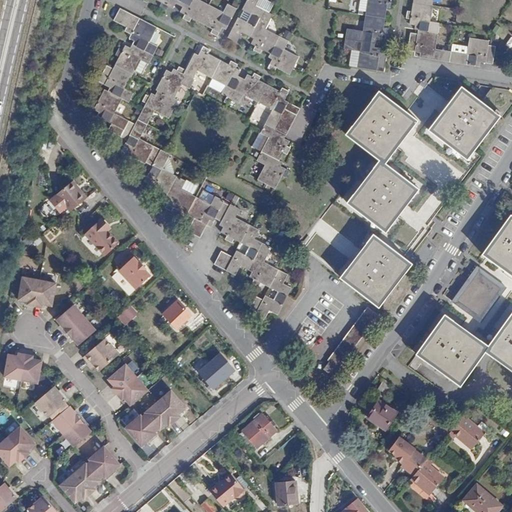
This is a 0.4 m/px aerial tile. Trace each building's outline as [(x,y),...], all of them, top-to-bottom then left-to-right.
[(247,301),(240,313),(246,317),(245,319),(254,324),(259,315),(266,319),(281,292),(275,288),(280,278),(257,265),(264,251),(247,241),(252,232),(228,219),(233,209),(225,204),(224,206),(216,202),(217,200),(209,196),(208,198),(196,192),(192,199),(174,189),(180,178),(156,165),(164,151),(134,134),(150,106),(164,114),(174,95),(172,94),(180,80),(189,85),(194,76),(193,75),(198,66),(227,83),(222,92),(241,102),(246,93),(276,110),(263,133),(272,137),(259,161),(268,166),(259,181),(277,190),(284,177),(288,179),(292,173),(279,166),(286,153),(290,155),(293,149),(289,147),(292,142),(284,138),(287,134),(289,135),(303,109),(291,102),(290,105),(285,103),(290,94),(285,91),(287,87),(280,83),(278,87),(263,79),(265,75),(259,72),(256,75),(252,73),(246,81),(239,77),(243,68),(238,65),(240,61),(234,58),(232,61),(211,49),(213,46),(207,43),(199,55),(195,53),(185,71),(173,64),(171,68),(162,64),(152,83),(153,84),(147,94),(139,90),(135,96),(139,99),(126,120),(107,109),(114,96),(117,98),(122,89),(113,84),(130,54),(139,59),(149,41),(140,35),(149,21),(112,0),(105,12),(118,19),(116,22),(123,25),(120,31),(129,36),(125,44),(115,39),(113,43),(109,41),(105,48),(109,50),(100,66),(94,62),(87,75),(99,82),(90,97),(86,95),(83,102),(96,109),(94,114),(104,119),(100,126),(112,133),(112,134),(118,137),(117,140),(121,142),(117,149),(136,159),(137,157),(145,162),(142,167),(146,170),(141,180),(165,194),(157,208),(164,211),(166,207),(186,218),(178,231),(191,238),(204,215),(219,224),(214,233),(220,237),(217,241),(224,244),(226,240),(241,249),(236,258),(227,253),(223,260),(210,253),(203,265),(226,278),(231,267),(239,272),(242,267),(246,270),(241,280),(247,283),(245,287),(251,291),(254,287),(268,295),(264,304),(256,300),(253,305),(247,301)] [(195,18),(216,30),(214,34),(221,37),(228,25),(232,27),(242,9),(233,4),(228,13),(205,0),(162,0),(164,1),(162,5),(168,8),(171,4),(176,7),(180,0),(183,0),(189,3),(184,12),(189,14),(187,18),(193,22),(195,18)] [(254,44),(260,47),(258,51),(264,55),(266,50),(277,57),(270,70),(276,74),(279,69),(292,76),(301,60),(287,52),(292,42),(269,29),(277,15),(260,4),(262,0),(250,0),(247,7),(254,11),(249,20),(241,16),(230,36),(239,41),(245,32),(253,36),(256,33),(259,35),(254,44)] [(368,0),(366,32),(349,31),(348,51),(363,52),(361,68),(389,71),(390,52),(383,51),(383,47),(374,47),(374,40),(384,40),(384,34),(389,35),(389,27),(385,27),(386,8),(391,8),(391,0),(387,0),(386,0),(368,0)] [(419,0),(418,14),(413,13),(412,21),(417,21),(416,27),(425,28),(424,37),(417,36),(414,54),(428,56),(428,60),(480,68),(480,64),(497,67),(499,48),(493,48),(493,44),(473,40),(472,49),(456,46),(455,55),(439,52),(443,26),(435,24),(437,0),(419,0)] [(470,85),(435,129),(474,159),(508,116),(470,85)] [(385,160),(354,203),(393,233),(427,187),(393,162),(427,119),(389,88),(353,134),(385,160)] [(67,179),(75,188),(77,186),(69,177),(67,179)] [(53,192),(68,209),(85,194),(77,186),(75,188),(67,179),(53,192)] [(482,246),(511,267),(511,207),(510,207),(482,246)] [(85,231),(105,253),(119,241),(105,225),(108,223),(102,216),(85,231)] [(348,276),(385,307),(420,264),(382,233),(361,260),(348,276)] [(119,269),(135,287),(151,274),(145,268),(146,267),(140,260),(139,261),(133,255),(119,269)] [(476,261),(449,298),(480,320),(507,283),(476,261)] [(20,277),(16,299),(23,301),(26,301),(26,304),(33,305),(37,280),(20,277)] [(54,283),(37,280),(33,305),(40,307),(40,304),(43,304),(50,305),(54,283)] [(177,302),(161,316),(165,320),(180,306),(177,302)] [(61,326),(59,328),(64,333),(84,316),(72,304),(55,319),(60,324),(61,326)] [(130,305),(119,317),(128,325),(139,313),(130,305)] [(180,306),(165,320),(175,331),(190,317),(180,306)] [(511,309),(487,344),(442,312),(414,352),(458,384),(484,347),(511,367),(511,309)] [(95,329),(84,316),(64,333),(69,339),(71,337),(73,339),(77,344),(95,329)] [(363,317),(321,369),(323,371),(317,378),(326,385),(374,326),(363,317)] [(104,338),(83,357),(89,363),(91,361),(94,365),(99,371),(118,354),(104,338)] [(7,355),(3,378),(20,381),(24,355),(17,354),(17,357),(14,356),(7,355)] [(24,355),(20,381),(37,383),(41,361),(34,360),(31,359),(32,356),(24,355)] [(221,356),(201,374),(215,390),(236,371),(221,356)] [(112,388),(117,393),(136,376),(125,364),(108,379),(112,384),(114,386),(112,388)] [(147,389),(136,376),(117,393),(122,399),(124,397),(126,399),(130,404),(135,400),(147,389)] [(384,381),(375,395),(381,400),(391,385),(384,381)] [(50,416),(54,420),(68,406),(65,403),(69,399),(63,393),(61,395),(58,391),(54,386),(35,403),(48,417),(50,416)] [(171,389),(158,400),(176,420),(181,415),(179,413),(181,411),(186,407),(171,389)] [(158,400),(145,412),(146,413),(160,428),(161,429),(166,424),(168,423),(170,425),(176,420),(158,400)] [(381,401),(369,417),(385,430),(398,413),(381,401)] [(68,406),(54,420),(52,421),(63,434),(82,417),(78,411),(76,413),(74,411),(69,406),(68,406)] [(160,428),(146,413),(143,416),(141,414),(126,427),(142,446),(149,440),(152,438),(153,440),(159,435),(156,431),(160,428)] [(263,415),(242,432),(256,449),(277,431),(263,415)] [(451,432),(473,449),(485,433),(463,416),(453,429),(451,432)] [(82,417),(63,434),(74,446),(92,431),(87,426),(85,424),(87,422),(82,417)] [(21,428),(8,440),(25,459),(30,454),(28,452),(30,450),(35,445),(21,428)] [(242,432),(236,437),(251,453),(256,449),(242,432)] [(393,449),(399,455),(397,457),(404,464),(418,450),(404,437),(393,449)] [(8,440),(0,446),(0,456),(10,468),(15,463),(17,461),(19,463),(25,459),(8,440)] [(91,460),(88,464),(100,478),(104,475),(107,479),(113,473),(112,471),(117,467),(121,464),(105,446),(90,459),(91,460)] [(411,479),(430,495),(444,479),(425,462),(411,479)] [(87,463),(74,474),(91,493),(96,489),(94,486),(96,484),(102,480),(100,478),(88,464),(87,463)] [(91,493),(74,474),(61,486),(76,503),(81,498),(83,496),(85,498),(91,493)] [(247,495),(233,479),(220,491),(232,506),(238,501),(239,503),(243,503),(247,499),(247,495)] [(278,486),(281,508),(299,505),(297,483),(278,486)] [(0,488),(0,511),(2,511),(14,503),(20,497),(14,491),(12,493),(9,489),(4,484),(0,488)] [(462,501),(474,511),(472,511),(496,511),(500,509),(474,487),(462,501)] [(214,496),(226,511),(232,506),(220,491),(214,496)] [(30,511),(57,511),(44,497),(29,510),(30,511)] [(345,511),(368,511),(358,500),(345,511)]
